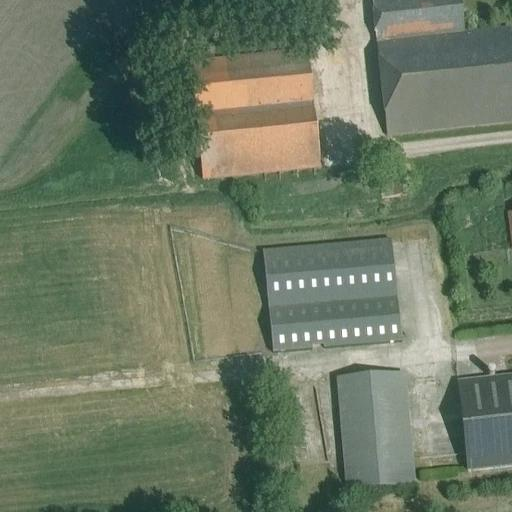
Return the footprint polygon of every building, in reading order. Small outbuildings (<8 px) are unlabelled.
[(511,35),(510,36),(510,30),(464,35),(460,0),(371,0),(386,137),(511,123),(511,35)] [(202,182),(320,169),(307,52),(189,65),(202,182)] [(381,200),(411,197),(408,168),(390,170),(391,178),(379,179),(381,200)] [(196,232),(198,264),(227,263),(225,230),(196,232)] [(273,355),(401,343),(391,243),(306,251),(305,243),(276,246),(276,254),(263,255),(273,355)] [(405,376),(336,382),(345,495),(414,489),(405,376)] [(511,377),(457,383),(467,474),(511,468),(511,377)]
